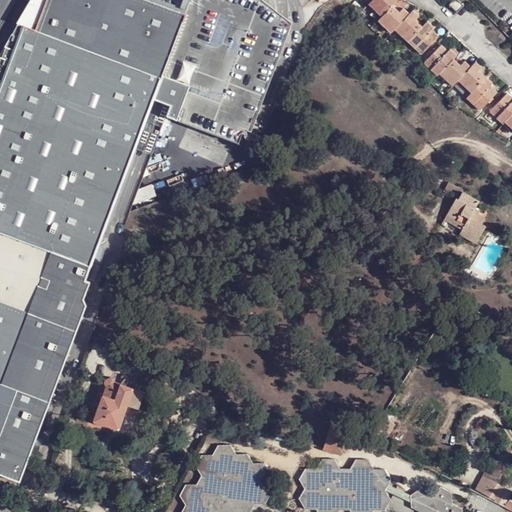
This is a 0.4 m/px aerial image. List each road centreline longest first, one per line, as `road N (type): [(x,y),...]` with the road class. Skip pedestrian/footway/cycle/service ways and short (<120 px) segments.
road 1 (track): [(426,218),(404,199),(403,176),(426,150),(453,139),(511,163)]
road 2 (residential): [(416,0),(511,73)]
